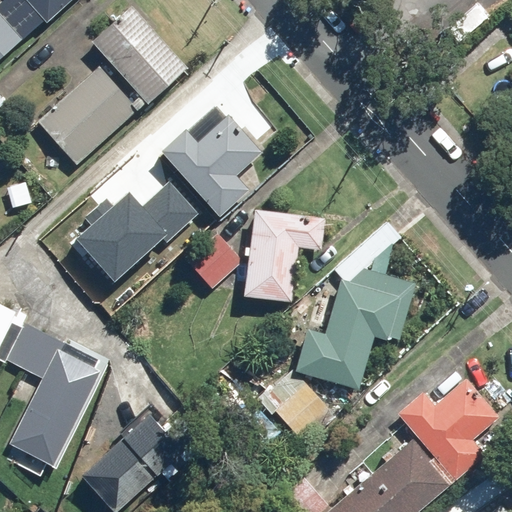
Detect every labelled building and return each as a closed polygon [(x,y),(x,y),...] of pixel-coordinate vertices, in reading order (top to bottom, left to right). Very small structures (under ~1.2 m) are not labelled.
[(4,0),(0,4),(0,57),(47,17),(31,0),(4,0)] [(31,0),(47,17),(48,19),(70,0),(31,0)] [(149,99),(191,63),(137,0),(95,37),(149,99)] [(74,160),(138,105),(101,62),(37,117),(74,160)] [(239,175),(267,151),(232,110),(199,138),(188,126),(164,146),(223,214),(252,189),(239,175)] [(77,238),(115,281),(164,239),(167,242),(199,214),(171,182),(142,207),(131,194),(114,208),(107,200),(88,216),(94,224),(77,238)] [(326,214),(259,205),(247,292),(293,298),(300,245),(321,247),(326,214)] [(241,260),(218,233),(192,255),(215,282),(241,260)] [(417,278),(366,264),(353,277),(342,274),(327,331),(310,326),(297,372),(363,389),(379,330),(402,336),(417,278)] [(0,357),(10,361),(29,318),(20,314),(24,306),(0,295),(0,357)] [(111,355),(29,318),(10,361),(45,377),(8,459),(41,474),(46,465),(59,471),(111,355)] [(428,389),(402,410),(460,479),(490,453),(476,437),(502,415),(467,374),(437,400),(428,389)] [(310,379),(276,407),(300,437),(334,408),(310,379)] [(120,507),(158,470),(186,442),(151,407),(123,435),(85,472),(120,507)] [(412,511),(447,479),(408,437),(329,511),(412,511)]
